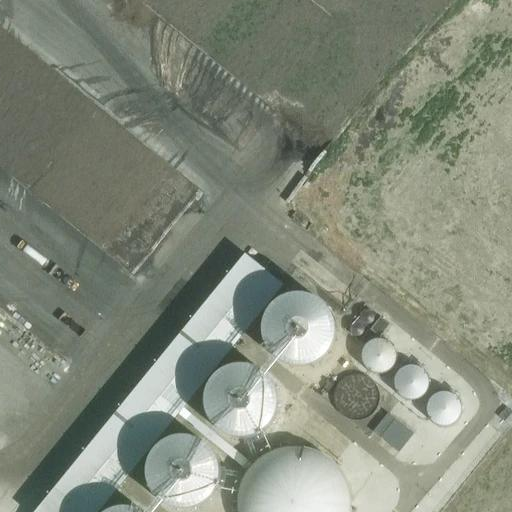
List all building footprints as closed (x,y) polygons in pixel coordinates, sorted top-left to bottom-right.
[(98,511),(283,285),(245,254),(34,511),(98,511)] [(279,361),(284,364),(298,368),(310,366),(322,360),(329,354),(334,345),(336,330),(334,320),(332,315),(326,306),(318,300),(308,296),(290,296),(280,300),(274,306),(267,316),(263,329),(265,343),(272,355),(279,361)] [(369,310),(367,310),(365,310),(364,310),(363,311),(362,312),(361,314),(360,316),(360,317),(361,319),(361,320),(362,321),(363,322),(365,323),(366,323),(368,323),(369,323),(370,322),(371,322),(372,320),(373,319),(373,318),(374,317),(374,315),(373,314),(373,313),(372,312),(371,311),(370,310),(369,310)] [(356,324),(355,324),(353,324),(352,325),(351,325),(350,327),(349,328),(349,329),(349,330),(349,331),(349,333),(350,334),(351,335),(352,336),(353,337),(354,337),(356,337),(357,337),(359,336),(360,335),(361,334),(362,333),(362,332),(362,331),(362,330),(362,329),(362,328),(361,326),(360,325),(358,324),(356,324)] [(372,340),(366,344),(362,350),(361,357),(363,364),(367,370),(373,373),(380,374),(387,373),(393,368),(396,362),(400,363),(401,357),(397,357),(396,350),(392,344),(386,340),(379,338),(372,340)] [(339,379),(364,371),(357,351),(333,359),(339,379)] [(401,363),(402,367),(397,372),(394,378),(393,385),(396,392),(401,397),(407,400),(414,401),(421,398),(426,393),(429,387),(429,380),(427,373),(422,368),(415,365),(408,365),(407,361),(401,363)] [(238,366),(228,368),(219,374),(211,382),(207,392),(205,402),(206,413),(211,422),(217,430),(226,436),(236,439),(246,439),(256,436),(265,431),(272,424),(277,415),(279,404),(278,394),(274,384),(268,376),(259,370),(249,366),(238,366)] [(348,413),(389,412),(388,379),(348,380),(348,413)] [(434,390),(435,393),(430,398),(427,405),(426,412),(429,419),(434,424),(440,427),(448,427),(454,425),(459,420),(462,413),(462,406),(460,399),(455,394),(448,391),(441,391),(439,387),(434,390)] [(412,450),(425,429),(399,413),(386,434),(412,450)] [(174,437),(165,441),(157,447),(151,455),(147,464),(146,474),(148,484),(152,494),(159,502),(168,508),(178,511),(188,511),(199,509),(208,503),(215,496),(220,486),(222,476),(221,465),(217,455),(211,447),(203,441),(194,437),(184,436),(174,437)] [(256,453),(259,458),(250,467),(243,477),(238,490),(236,502),(237,511),(355,511),(356,507),(352,507),(351,494),(348,482),(342,471),(334,462),(324,454),(313,449),(300,446),(288,446),(276,449),(265,454),(262,450),(256,453)]
